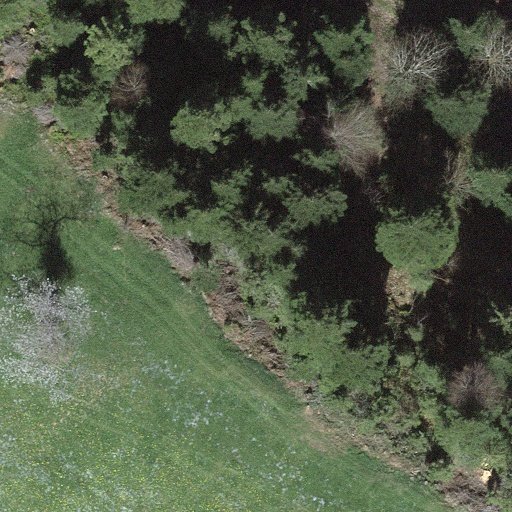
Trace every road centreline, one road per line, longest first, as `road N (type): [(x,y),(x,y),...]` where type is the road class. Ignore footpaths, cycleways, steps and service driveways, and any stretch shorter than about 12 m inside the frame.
road 1 (track): [(352,0),(422,186),(474,257),(511,292)]
road 2 (track): [(511,104),(370,0)]
